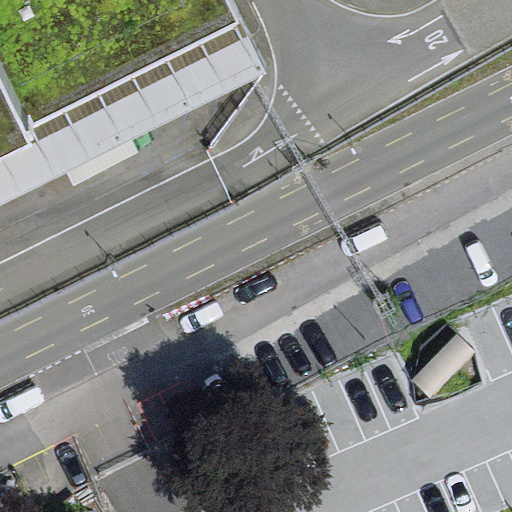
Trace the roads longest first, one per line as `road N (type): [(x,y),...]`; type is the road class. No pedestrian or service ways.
road 1 (unclassified): [(511,100),(0,356)]
road 2 (unknown): [(305,0),(389,162)]
